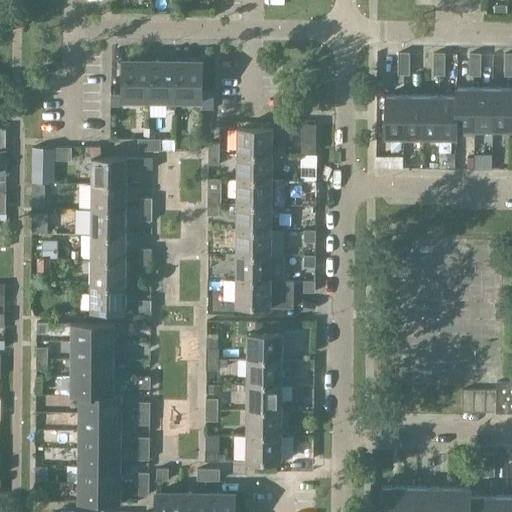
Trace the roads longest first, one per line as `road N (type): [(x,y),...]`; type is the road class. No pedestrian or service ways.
road 1 (residential): [(72,27),(344,30)]
road 2 (residential): [(341,431),(343,188)]
road 3 (residential): [(511,436),(341,431)]
road 4 (residential): [(343,188),(511,188)]
road 5 (residential): [(344,30),(511,32)]
road 6 (residential): [(343,188),(344,30)]
